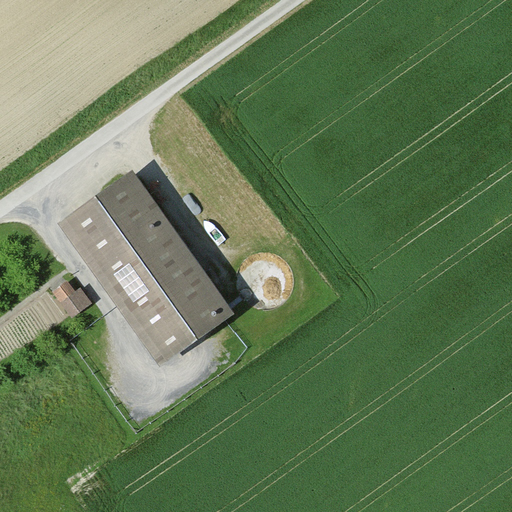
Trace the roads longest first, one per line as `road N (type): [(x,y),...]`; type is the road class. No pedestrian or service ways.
road 1 (residential): [(0,209),(156,98)]
road 2 (track): [(293,0),(156,98)]
